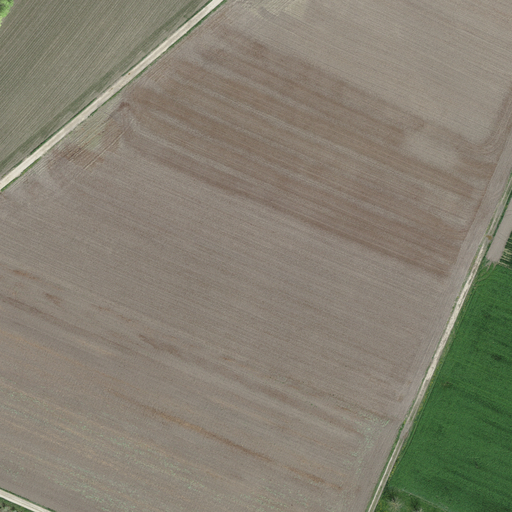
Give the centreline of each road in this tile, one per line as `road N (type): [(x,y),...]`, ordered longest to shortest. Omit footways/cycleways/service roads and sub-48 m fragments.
road 1 (track): [(370,511),(511,184)]
road 2 (track): [(217,0),(0,184)]
